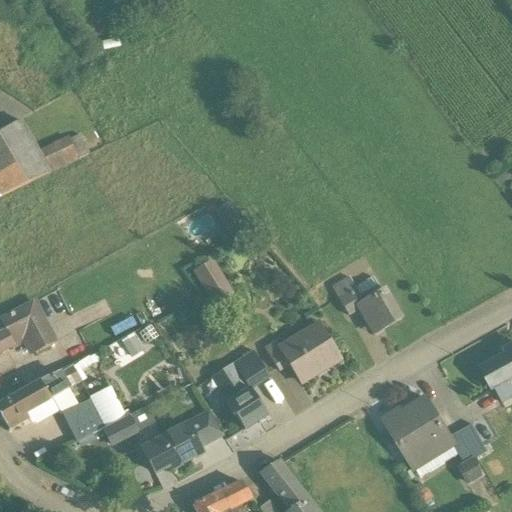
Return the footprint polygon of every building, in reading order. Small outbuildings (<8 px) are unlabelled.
[(18,124),(3,134),(32,185),(48,177),(37,158),(18,124)] [(0,200),(32,185),(3,134),(0,135),(0,200)] [(77,139),(37,158),(48,177),(87,159),(77,139)] [(234,306),(216,274),(195,286),(213,318),(234,306)] [(371,282),(353,292),(362,307),(355,311),(357,314),(372,340),(399,324),(382,295),(379,296),(371,282)] [(345,287),(335,293),(337,297),(347,291),(345,287)] [(337,297),(334,299),(346,320),(357,314),(355,311),(362,307),(353,292),(351,289),(347,291),(337,297)] [(32,306),(0,323),(0,327),(4,336),(12,350),(25,343),(27,346),(46,335),(32,306)] [(187,315),(176,323),(183,333),(194,324),(187,315)] [(338,365),(315,328),(277,352),(276,353),(287,369),(297,386),(323,370),(325,374),(338,365)] [(46,335),(27,346),(33,357),(52,348),(46,335)] [(0,356),(12,350),(4,336),(0,338),(0,356)] [(277,352),(274,347),(263,354),(277,376),(287,369),(276,353),(277,352)] [(509,361),(483,376),(494,395),(497,393),(508,387),(509,387),(511,385),(511,352),(506,356),(509,361)] [(251,356),(218,377),(225,387),(238,379),(247,393),(248,394),(267,381),(257,365),(251,356)] [(63,374),(47,382),(57,399),(72,391),(63,374)] [(248,394),(247,393),(238,379),(225,387),(234,401),(224,408),(242,435),(265,420),(248,394)] [(5,404),(0,406),(0,423),(9,435),(28,424),(25,418),(57,399),(47,382),(37,388),(36,386),(5,404)] [(511,385),(509,387),(508,387),(497,393),(504,409),(511,404),(511,385)] [(489,415),(482,403),(477,406),(484,418),(489,415)] [(428,404),(404,419),(402,415),(385,425),(411,468),(433,454),(437,461),(455,451),(456,450),(452,442),(428,404)] [(207,418),(185,430),(197,452),(221,439),(207,418)] [(127,421),(101,433),(110,449),(135,436),(127,421)] [(158,445),(156,445),(162,456),(146,465),(147,466),(153,478),(169,469),(171,473),(200,458),(197,452),(185,430),(158,445)] [(489,457),(474,430),(463,436),(478,463),(489,457)] [(463,436),(452,442),(456,450),(455,451),(466,470),(478,463),(463,436)] [(156,441),(139,450),(137,456),(143,468),(147,466),(146,465),(162,456),(156,445),(158,445),(156,441)] [(312,511),(309,508),(276,466),(259,477),(286,511),(312,511)] [(470,495),(488,487),(480,471),(463,478),(470,495)] [(240,487),(192,510),(193,511),(228,511),(248,500),(240,487)]
